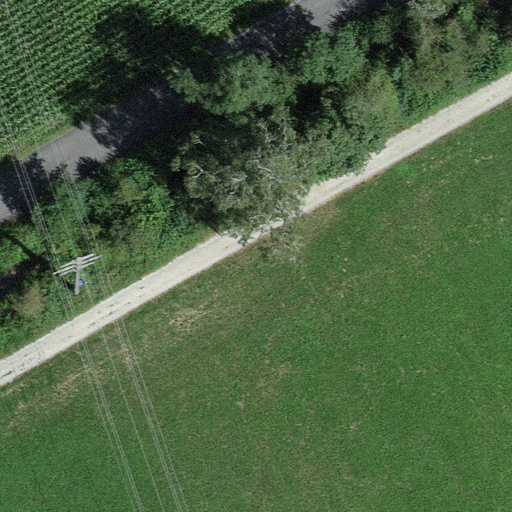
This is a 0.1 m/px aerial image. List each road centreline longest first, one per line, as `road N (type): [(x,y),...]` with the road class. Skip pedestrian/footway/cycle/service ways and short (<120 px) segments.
road 1 (track): [(0,376),(511,79)]
road 2 (unclassified): [(0,197),(345,0)]
